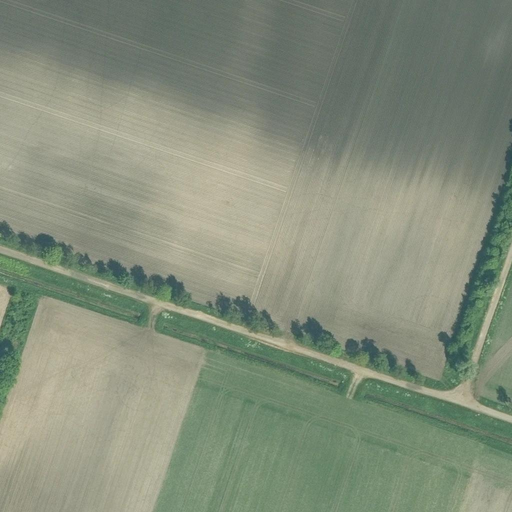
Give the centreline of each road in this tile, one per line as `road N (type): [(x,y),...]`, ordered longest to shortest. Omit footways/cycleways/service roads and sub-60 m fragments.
road 1 (track): [(454,397),(0,246)]
road 2 (unclassified): [(511,226),(454,397)]
